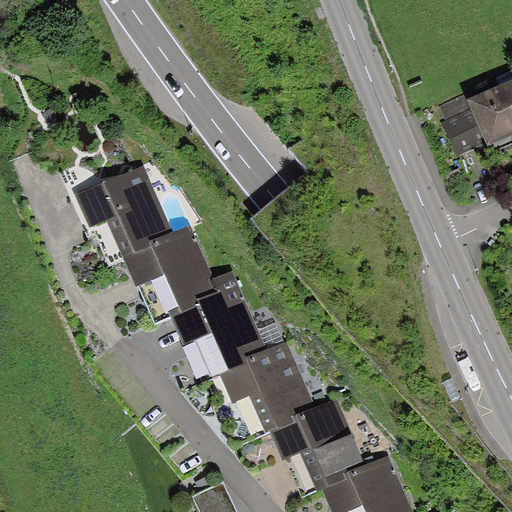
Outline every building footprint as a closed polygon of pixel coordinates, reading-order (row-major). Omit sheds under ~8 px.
[(511,136),(511,82),(462,104),(482,150),(511,136)] [(178,232),(145,167),(81,198),(114,264),(127,258),(178,232)] [(224,292),(191,226),(178,232),(127,258),(160,324),(173,318),(224,292)] [(270,352),(237,286),(224,292),(173,318),(206,383),(223,375),(270,352)] [(320,408),(287,343),(270,352),(223,375),(255,440),(275,431),(320,408)] [(372,464),(339,399),(320,408),(275,431),(307,496),(327,486),(372,464)] [(420,511),(391,454),(372,464),(327,486),(339,511),(420,511)] [(241,511),(226,483),(174,509),(176,511),(241,511)]
